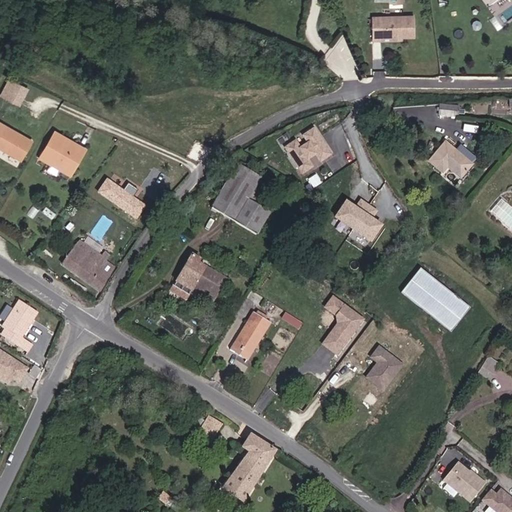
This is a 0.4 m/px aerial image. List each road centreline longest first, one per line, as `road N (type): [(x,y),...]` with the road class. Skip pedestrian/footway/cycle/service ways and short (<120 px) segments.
road 1 (residential): [(94,325),(157,222),(238,139),(360,88),(511,82)]
road 2 (tertiary): [(94,325),(283,440),(378,511)]
road 3 (tertiary): [(87,321),(0,504)]
